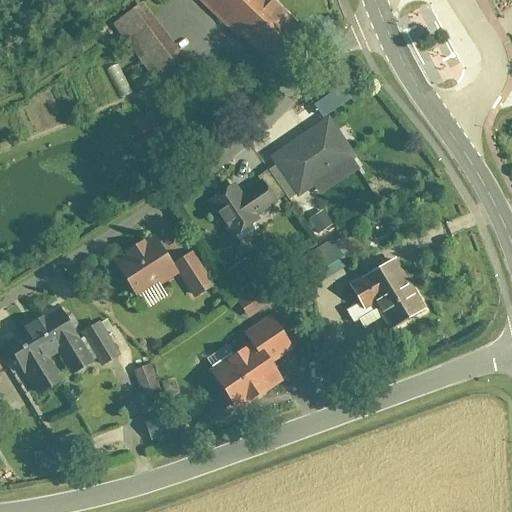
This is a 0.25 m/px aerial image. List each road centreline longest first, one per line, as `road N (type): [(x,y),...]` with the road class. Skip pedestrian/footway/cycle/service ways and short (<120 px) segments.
road 1 (tertiary): [(511,340),(153,471),(0,499)]
road 2 (residential): [(375,17),(0,286)]
road 3 (secondary): [(511,252),(488,195),(375,17)]
